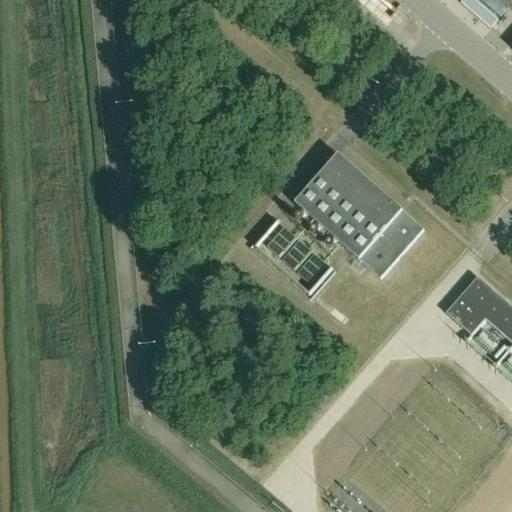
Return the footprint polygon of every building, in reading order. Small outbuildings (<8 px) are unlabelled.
[(358,0),(393,29),(410,10),(397,0),(358,0)] [(463,0),(478,8),(482,0),(463,0)] [(511,0),(498,0),(511,12),(511,0)] [(496,31),(505,21),(485,4),(477,14),(496,31)] [(465,89),(503,124),(511,113),(511,100),(481,72),(465,89)] [(425,232),(339,157),(296,206),(381,282),(425,232)] [(287,221),(261,250),(315,299),(341,270),(287,221)] [(511,345),(511,309),(478,280),(447,316),(473,339),(486,323),(511,345)]
